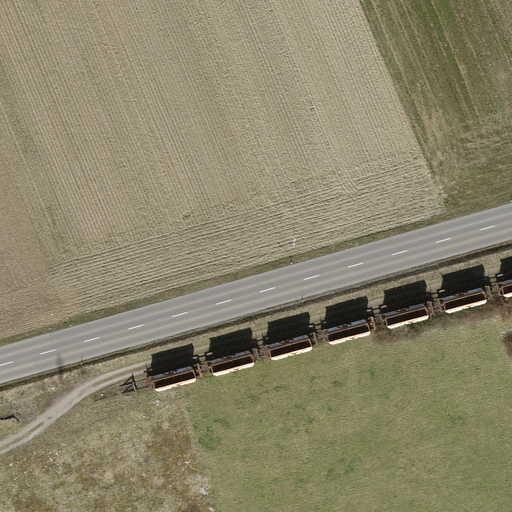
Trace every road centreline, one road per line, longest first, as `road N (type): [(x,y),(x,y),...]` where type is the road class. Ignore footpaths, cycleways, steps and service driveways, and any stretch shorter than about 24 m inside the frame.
road 1 (track): [(511,268),(91,383),(0,449)]
road 2 (secondary): [(0,364),(511,222)]
